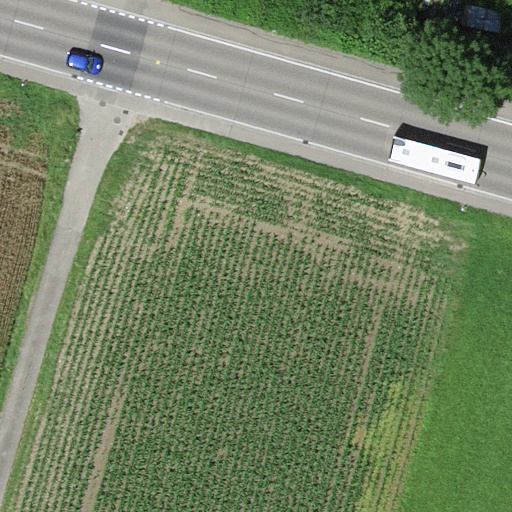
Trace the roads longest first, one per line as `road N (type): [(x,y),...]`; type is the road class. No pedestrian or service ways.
road 1 (secondary): [(511,160),(0,15)]
road 2 (track): [(0,475),(125,49)]
